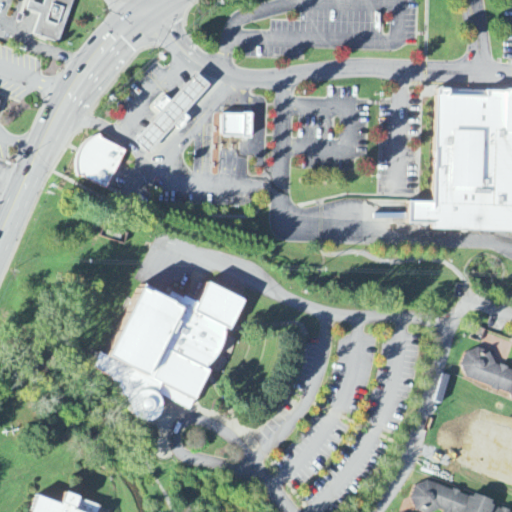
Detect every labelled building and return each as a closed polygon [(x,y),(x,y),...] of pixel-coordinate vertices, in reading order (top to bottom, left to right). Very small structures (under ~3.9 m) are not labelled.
[(44,0),(43,5),(29,0),(26,10),(39,15),(33,34),(59,43),(73,0),(44,0)] [(196,72),(171,100),(165,95),(154,107),(160,113),(134,142),(149,155),(174,126),(179,130),(190,118),(185,114),(210,85),(196,72)] [(511,91),(438,89),(434,204),(409,203),(409,224),(432,225),(430,230),(511,234),(511,91)] [(221,113),(221,138),(252,138),(253,113),(221,113)] [(107,190),(125,151),(90,135),(72,174),(107,190)] [(145,287),(109,360),(98,354),(91,369),(108,377),(130,409),(130,411),(131,415),(135,419),(138,422),(144,424),(149,424),(153,422),(157,420),(160,417),(162,413),(162,408),(162,404),(160,400),(156,396),(157,394),(189,411),(194,401),(195,402),(212,368),(219,371),(225,364),(230,355),(234,346),(236,337),(229,334),(245,303),(210,285),(199,306),(184,298),(183,301),(170,294),(168,298),(145,287)] [(511,401),(507,400),(508,396),(465,379),(460,368),(464,355),(476,350),(488,354),(494,367),(511,372),(511,401)] [(472,490),(470,495),(427,479),(415,484),(411,496),(416,507),(426,511),(430,511),(441,507),(452,511),(511,511),(511,510),(491,502),(492,498),(472,490)] [(38,492),(29,511),(24,511),(22,511),(21,511),(96,511),(100,504),(79,496),(80,493),(67,488),(62,501),(38,492)]
